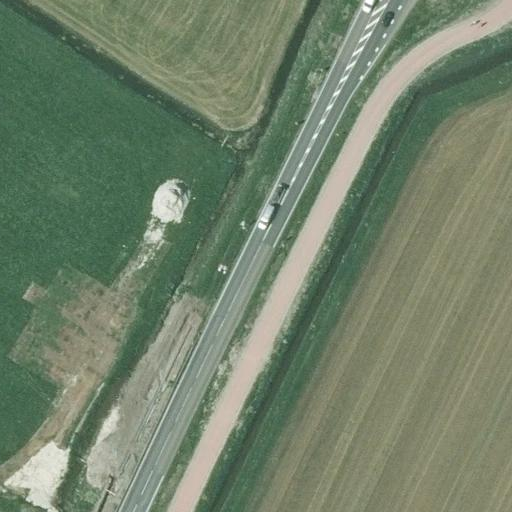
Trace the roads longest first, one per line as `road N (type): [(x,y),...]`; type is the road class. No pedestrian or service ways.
road 1 (unclassified): [(177,511),(382,100),(423,58),(511,3)]
road 2 (trunk): [(130,511),(334,89)]
